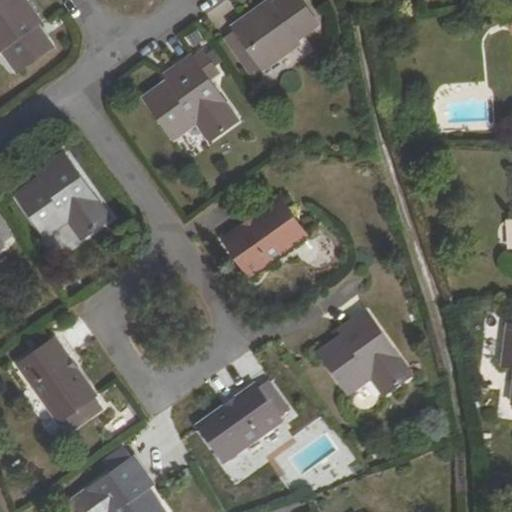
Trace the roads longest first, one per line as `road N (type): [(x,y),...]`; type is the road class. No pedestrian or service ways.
road 1 (residential): [(183,252),(118,297),(108,308),(108,333),(139,376),(170,385),(225,347),(229,323)]
road 2 (residential): [(183,252),(68,89)]
